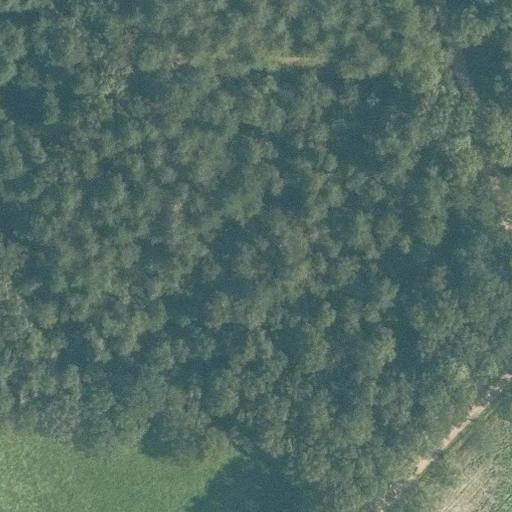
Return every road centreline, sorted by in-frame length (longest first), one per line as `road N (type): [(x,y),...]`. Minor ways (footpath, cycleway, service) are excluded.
road 1 (track): [(0,329),(511,333)]
road 2 (track): [(461,68),(132,46)]
road 3 (track): [(102,0),(132,46),(93,77),(0,240)]
road 4 (track): [(439,0),(511,207)]
road 5 (track): [(373,511),(511,361)]
